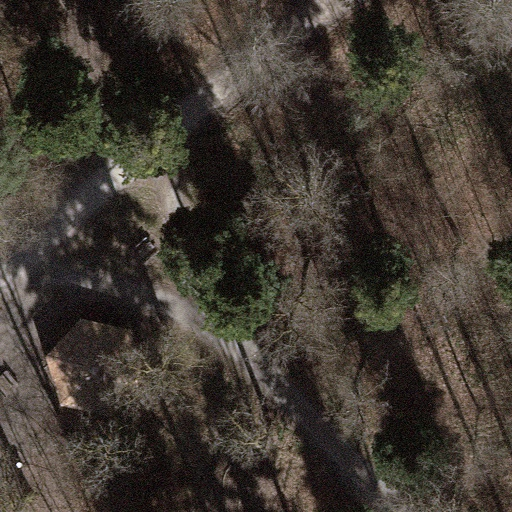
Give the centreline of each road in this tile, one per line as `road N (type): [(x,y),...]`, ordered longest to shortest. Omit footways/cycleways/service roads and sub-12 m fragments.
road 1 (track): [(141,161),(234,342),(412,511)]
road 2 (track): [(28,256),(335,0)]
road 3 (track): [(28,256),(234,342)]
